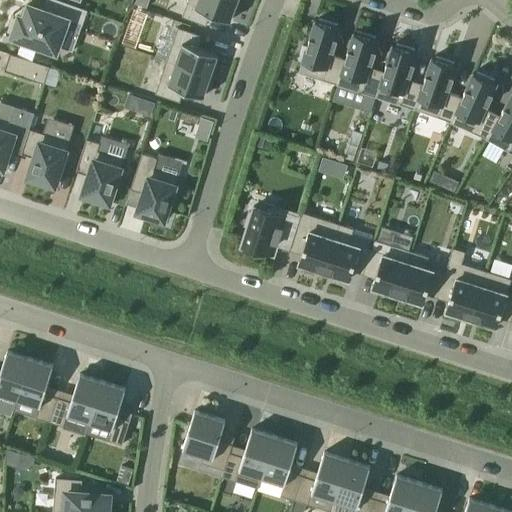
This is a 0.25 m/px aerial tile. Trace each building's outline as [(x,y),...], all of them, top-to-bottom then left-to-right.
[(13,18),(9,30),(13,32),(11,36),(56,52),(68,19),(82,25),(87,10),(59,0),(46,0),(43,9),(28,4),(23,17),(19,15),(17,19),(15,19),(13,18)] [(188,0),(182,16),(206,25),(211,14),(230,21),(230,20),(230,19),(237,0),(188,0)] [(133,4),(130,13),(140,16),(143,8),(133,4)] [(337,84),(345,59),(332,54),(340,28),(337,27),(338,25),(319,19),(318,21),(315,20),(307,46),(303,45),(298,60),(303,61),(299,72),(337,84)] [(178,27),(167,60),(210,75),(217,55),(218,54),(199,47),(203,35),(178,27)] [(337,84),(376,96),(383,72),(370,67),(378,40),(375,39),(376,37),(358,31),(357,33),(354,32),(345,59),(337,84)] [(392,44),(383,72),(376,96),(414,108),(423,83),(409,79),(417,52),(414,51),(415,49),(396,43),(395,45),(392,44)] [(10,53),(4,70),(44,83),(50,66),(10,53)] [(457,65),(454,64),(455,62),(436,56),(435,58),(432,57),(423,83),(414,108),(451,121),(462,97),(447,92),(457,65)] [(167,60),(155,93),(180,101),(184,90),(203,96),(203,95),(210,75),(167,60)] [(451,122),(487,138),(500,115),(485,108),(497,83),(494,81),(495,79),(477,71),(476,73),(473,72),(462,97),(451,121),(451,122)] [(511,92),(500,115),(487,138),(486,138),(511,152),(511,92)] [(141,98),(137,111),(150,116),(154,102),(141,98)] [(202,117),(195,136),(207,140),(214,121),(202,117)] [(0,118),(0,167),(3,169),(18,125),(0,118)] [(30,128),(22,153),(34,157),(28,177),(37,179),(35,183),(51,188),(52,184),(55,185),(69,141),(30,128)] [(353,160),(362,133),(352,130),(344,156),(353,160)] [(265,148),(268,138),(257,134),(253,144),(265,148)] [(87,138),(76,170),(89,174),(83,194),(91,197),(90,200),(106,205),(107,202),(110,202),(115,185),(119,187),(124,171),(120,170),(124,158),(98,150),(100,142),(87,138)] [(142,153),(131,188),(143,192),(137,211),(146,214),(145,218),(160,223),(161,219),(164,220),(170,203),(173,204),(178,189),(175,188),(178,176),(154,168),(158,157),(142,153)] [(247,226),(243,239),(242,245),(274,255),(277,244),(291,248),(301,215),(268,204),(266,209),(254,205),(252,212),(249,211),(245,225),(247,226)] [(339,223),(326,219),(303,212),(302,215),(301,215),(291,248),(302,252),(298,263),(324,271),(325,267),(339,223)] [(354,228),(341,224),(339,223),(325,267),(324,271),(349,279),(350,275),(353,268),(355,269),(364,272),(366,267),(372,248),(359,244),(359,246),(349,243),(354,228)] [(411,251),(397,246),(394,245),(392,252),(390,256),(383,254),(384,252),(373,249),(372,248),(366,267),(364,272),(376,275),(373,283),(372,286),(380,289),(397,294),(399,290),(411,251)] [(462,262),(465,251),(453,247),(446,268),(445,272),(439,291),(438,295),(449,299),(447,306),(445,310),(471,318),(472,314),(486,270),(471,265),(462,262)] [(427,256),(412,251),(411,251),(399,290),(397,294),(415,300),(423,303),(424,300),(424,299),(426,291),(427,292),(438,295),(439,291),(445,272),(433,268),(432,270),(425,267),(426,263),(429,256),(427,256)] [(511,278),(501,275),(486,270),(472,314),(471,318),(496,326),(500,315),(511,318),(511,315),(511,293),(507,292),(508,288),(511,278)] [(0,392),(17,398),(30,357),(8,350),(1,371),(0,373),(0,392)] [(30,357),(17,398),(40,405),(36,417),(50,421),(58,397),(44,393),(47,385),(53,364),(30,357)] [(58,397),(50,421),(64,425),(67,414),(90,421),(103,380),(80,373),(73,394),(71,401),(58,397)] [(103,380),(90,421),(112,429),(109,440),(122,444),(130,420),(129,420),(117,416),(119,408),(126,388),(103,380)] [(195,410),(183,448),(203,454),(201,462),(224,469),(230,452),(232,444),(219,440),(221,432),(226,419),(195,410)] [(224,469),(222,476),(258,488),(262,476),(275,435),(252,428),(246,448),(243,456),(230,452),(224,469)] [(275,435),(262,476),(284,484),(281,495),(294,499),(302,475),(289,471),(291,463),(298,443),(275,435)] [(6,448),(6,463),(13,465),(17,451),(6,448)] [(302,475),(294,499),(306,503),(308,504),(312,492),(334,499),(347,458),(325,451),(318,472),(315,479),(302,475)] [(334,499),(331,511),(334,511),(370,511),(375,498),(361,494),(364,487),(370,466),(347,458),(334,499)] [(122,465),(117,480),(128,483),(133,469),(122,465)] [(375,498),(370,511),(410,511),(420,481),(397,474),(390,495),(388,503),(375,498)] [(56,477),(53,511),(109,511),(111,497),(109,497),(109,495),(81,493),(82,479),(56,477)] [(420,481),(410,511),(435,511),(436,510),(443,489),(420,481)] [(489,511),(492,504),(469,497),(464,511),(489,511)] [(295,499),(291,510),(298,511),(303,511),(306,503),(295,499)]
